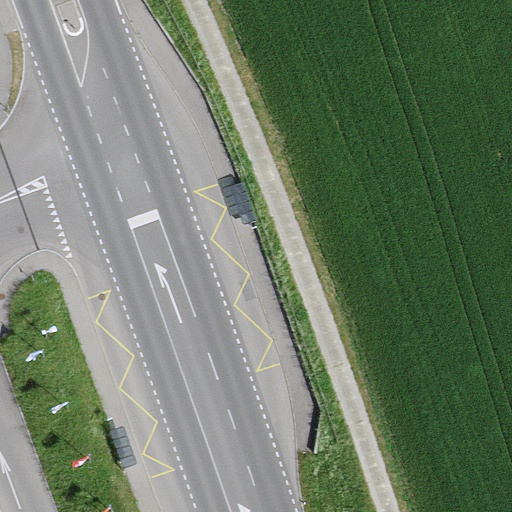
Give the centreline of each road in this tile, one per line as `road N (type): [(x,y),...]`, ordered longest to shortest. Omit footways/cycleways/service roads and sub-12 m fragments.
road 1 (track): [(194,0),(389,511)]
road 2 (secondary): [(64,0),(245,511)]
